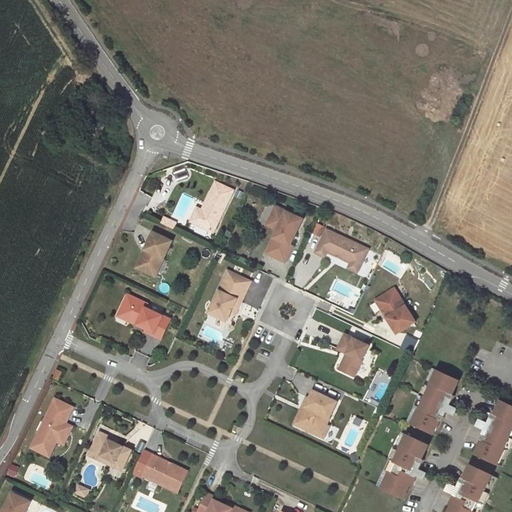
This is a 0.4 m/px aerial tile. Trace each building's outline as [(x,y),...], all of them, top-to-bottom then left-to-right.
[(94,114),(86,130),(99,136),(107,120),(94,114)] [(214,232),(234,190),(216,182),(202,210),(196,224),(214,232)] [(296,230),(298,225),(300,225),(303,219),(276,207),(270,219),(280,224),(277,230),(266,253),(285,262),(293,247),(291,246),(297,231),(296,230)] [(191,222),(196,224),(202,210),(198,208),(191,222)] [(280,224),(270,219),(267,225),(277,230),(280,224)] [(368,249),(326,230),(316,253),(324,257),(327,252),(350,263),(360,267),(368,249)] [(140,269),(156,277),(172,243),(172,241),(153,232),(145,250),(148,251),(140,269)] [(148,251),(145,250),(136,267),(140,269),(148,251)] [(350,263),(348,268),(358,273),(360,267),(350,263)] [(224,279),(247,290),(251,282),(228,271),(224,279)] [(237,300),(242,302),(247,290),(224,279),(218,291),(219,291),(209,313),(227,321),(233,309),(237,300)] [(395,288),(377,299),(389,316),(386,318),(397,334),(416,322),(395,288)] [(146,332),(161,339),(171,320),(146,308),(148,304),(128,295),(119,313),(139,322),(138,325),(147,329),(146,332)] [(375,301),(386,318),(389,316),(377,299),(375,301)] [(237,300),(233,309),(238,311),(242,302),(237,300)] [(139,322),(119,313),(118,316),(138,325),(139,322)] [(369,346),(345,334),(338,349),(347,354),(340,369),(354,377),(369,346)] [(54,378),(59,381),(63,372),(58,369),(54,378)] [(413,424),(434,433),(441,420),(443,421),(445,417),(439,414),(441,410),(445,411),(449,403),(445,401),(447,396),(454,399),(455,396),(453,394),(459,380),(438,370),(431,386),(425,384),(415,405),(421,408),(413,424)] [(326,426),(337,402),(313,391),(310,399),(306,407),(309,408),(306,417),(309,418),(304,429),(324,438),(329,427),(326,426)] [(445,417),(454,399),(447,396),(445,401),(449,403),(445,411),(441,410),(439,414),(445,417)] [(294,424),(304,429),(309,418),(306,417),(309,408),(306,407),(310,399),(307,397),(294,424)] [(55,399),(31,448),(49,457),(57,441),(66,424),(74,408),(55,399)] [(511,405),(502,401),(495,415),(493,413),(491,417),(497,420),(495,425),(492,423),(488,432),(491,433),(489,438),(483,435),(481,439),(484,440),(477,454),(498,464),(505,448),(511,451),(511,448),(511,405)] [(497,420),(491,417),(483,435),(489,438),(491,433),(488,432),(492,423),(495,425),(497,420)] [(66,424),(57,441),(64,445),(72,427),(66,424)] [(100,432),(88,458),(99,463),(101,458),(115,465),(113,467),(122,471),(132,451),(118,444),(109,440),(111,437),(100,432)] [(383,488),(403,498),(410,484),(413,486),(415,482),(408,479),(410,474),(414,476),(418,467),(414,465),(417,461),(423,464),(425,460),(422,459),(429,445),(408,435),(400,451),(395,448),(384,470),(390,472),(383,488)] [(505,448),(498,464),(503,467),(511,451),(505,448)] [(143,476),(178,493),(188,471),(153,455),(143,476)] [(101,458),(99,463),(121,473),(122,471),(113,467),(115,465),(101,458)] [(415,482),(423,464),(417,461),(414,465),(418,467),(414,476),(410,474),(408,479),(415,482)] [(492,475),(472,465),(465,479),(462,478),(460,482),(467,485),(465,489),(461,488),(457,496),(460,498),(458,502),(452,499),(450,503),(453,505),(449,511),(481,511),(491,494),(485,491),(492,475)] [(491,494),(498,478),(492,475),(485,491),(491,494)] [(460,482),(452,499),(458,502),(460,498),(457,496),(461,488),(465,489),(467,485),(460,482)] [(25,511),(31,502),(13,493),(3,511),(25,511)] [(216,497),(207,493),(198,511),(240,511),(227,506),(215,500),(216,497)] [(227,506),(240,511),(247,511),(228,503),(227,506)]
